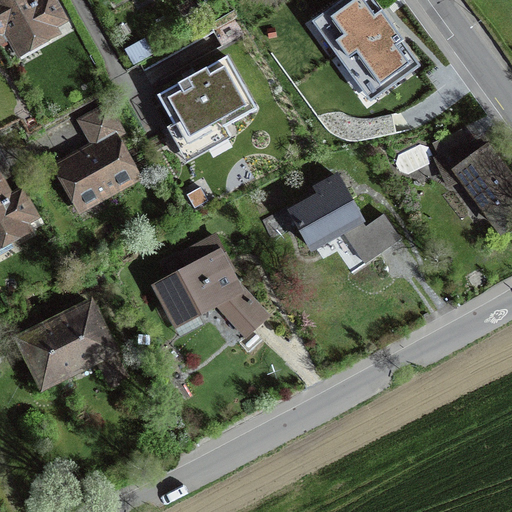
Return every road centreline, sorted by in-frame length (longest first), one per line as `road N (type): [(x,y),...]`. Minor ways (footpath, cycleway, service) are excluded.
road 1 (residential): [(511,302),(117,511)]
road 2 (residential): [(436,0),(511,102)]
